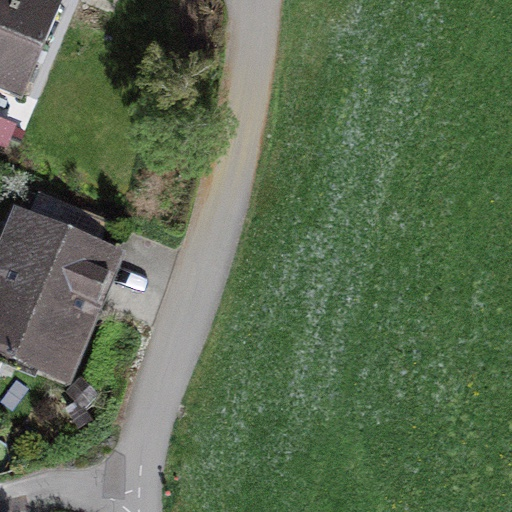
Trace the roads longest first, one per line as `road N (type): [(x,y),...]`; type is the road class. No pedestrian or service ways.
road 1 (residential): [(137,488),(153,399),(226,189),(254,0)]
road 2 (residential): [(137,488),(0,502)]
